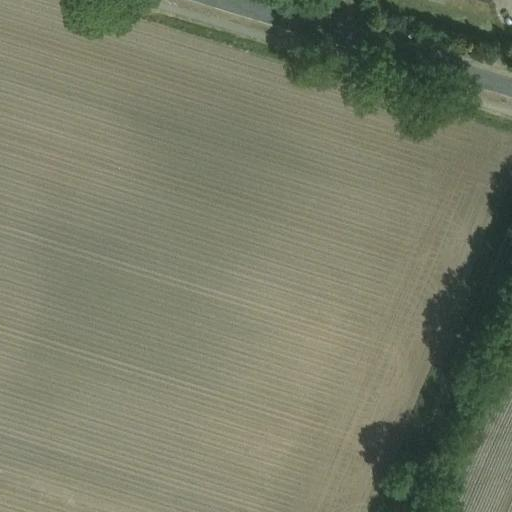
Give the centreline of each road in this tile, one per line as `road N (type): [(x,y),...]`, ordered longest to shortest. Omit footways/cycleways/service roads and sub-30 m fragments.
road 1 (tertiary): [(223,0),(511,89)]
road 2 (track): [(511,232),(397,511)]
